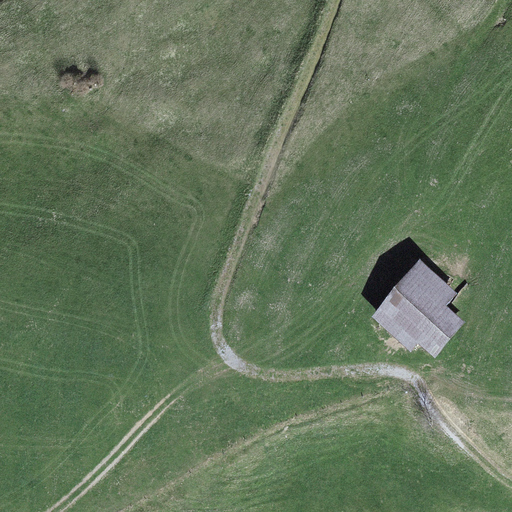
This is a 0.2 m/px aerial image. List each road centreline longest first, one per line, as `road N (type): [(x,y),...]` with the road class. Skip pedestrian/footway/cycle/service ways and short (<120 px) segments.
road 1 (track): [(334,0),(216,311),(215,336),(234,363),(263,374),(409,374),(487,466),(511,479)]
road 2 (track): [(44,511),(204,373),(234,363)]
